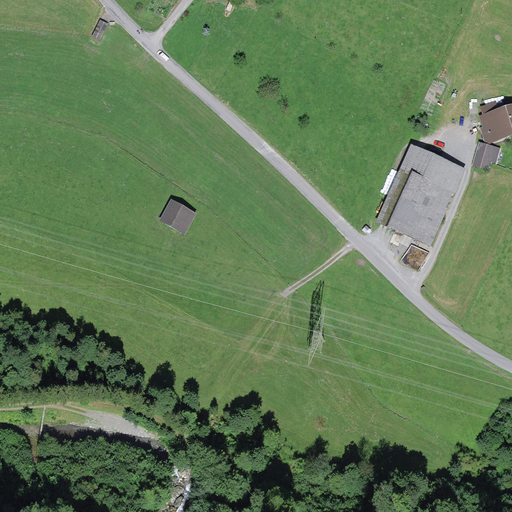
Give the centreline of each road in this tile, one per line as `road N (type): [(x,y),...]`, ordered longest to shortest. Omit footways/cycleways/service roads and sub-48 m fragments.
road 1 (unclassified): [(511,367),(446,325),(109,0)]
road 2 (track): [(0,406),(56,404),(140,432)]
